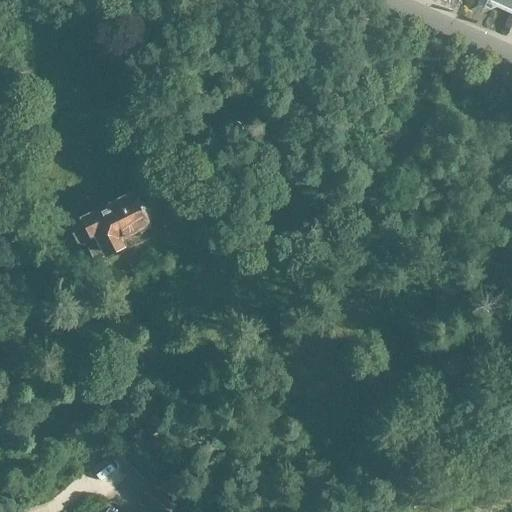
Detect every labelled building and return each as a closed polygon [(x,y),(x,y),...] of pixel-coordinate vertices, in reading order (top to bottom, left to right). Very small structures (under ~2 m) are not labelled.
[(511,0),(490,0),(511,10),(511,0)] [(134,191),(74,220),(68,226),(76,243),(86,246),(93,261),(120,247),(122,242),(120,238),(166,215),(157,195),(140,204),(134,191)] [(201,240),(192,240),(192,261),(202,261),(201,240)] [(118,454),(134,469),(154,449),(137,433),(118,454)] [(171,511),(178,503),(154,484),(141,502),(153,511),(171,511)]
